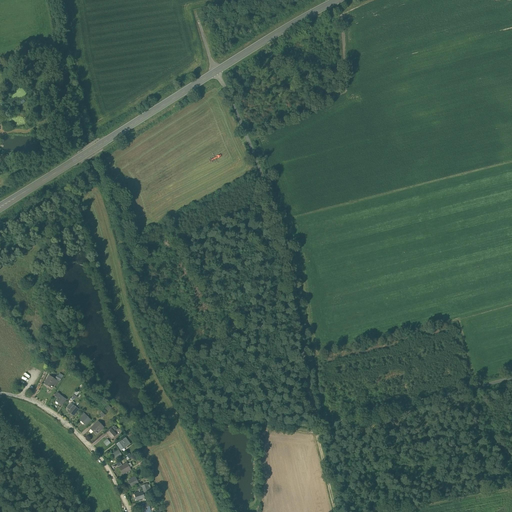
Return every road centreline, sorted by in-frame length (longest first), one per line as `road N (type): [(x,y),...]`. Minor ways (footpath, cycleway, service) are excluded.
road 1 (unclassified): [(511,375),(316,425),(287,254),(249,140),(215,71)]
road 2 (primary): [(71,164),(215,71)]
road 3 (primary): [(215,71),(337,0)]
road 4 (track): [(317,432),(192,418)]
